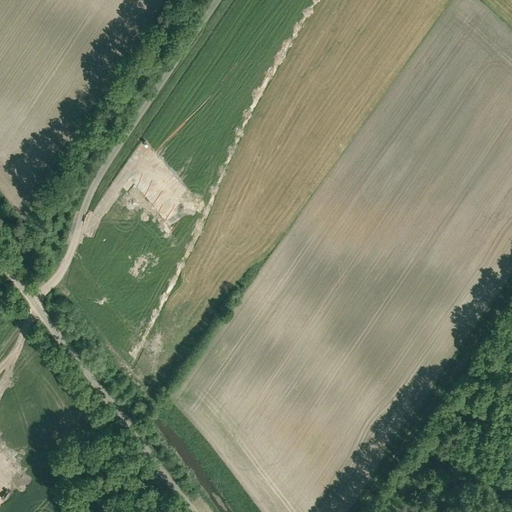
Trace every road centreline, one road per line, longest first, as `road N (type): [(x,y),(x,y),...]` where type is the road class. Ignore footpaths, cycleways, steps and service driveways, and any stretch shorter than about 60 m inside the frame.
road 1 (unclassified): [(207,0),(89,186),(54,277),(31,300)]
road 2 (track): [(353,511),(511,291)]
road 3 (unclassified): [(187,511),(31,300)]
